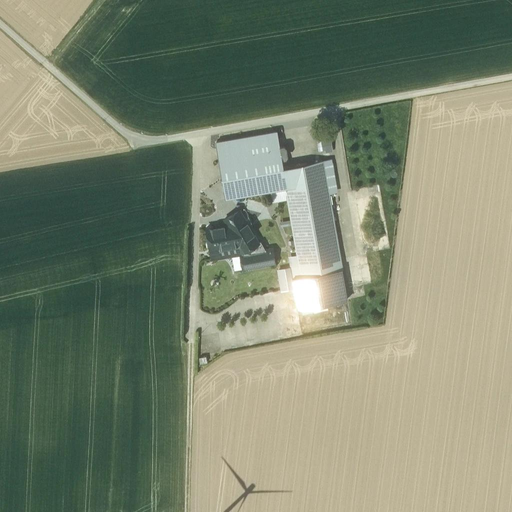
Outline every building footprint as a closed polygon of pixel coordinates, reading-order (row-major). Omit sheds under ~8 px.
[(277,131),(217,141),(227,198),(271,190),(286,187),(288,199),(298,254),(300,265),(291,267),(294,287),(298,308),(347,299),(328,192),(323,160),(283,167),(281,158),(279,147),(277,131)] [(332,139),(318,140),(319,153),(333,152),(332,139)] [(323,160),(328,192),(337,190),(331,158),(323,160)] [(286,187),(271,190),(273,201),(288,199),(286,187)] [(258,242),(239,209),(225,218),(228,223),(206,227),(212,258),(232,255),(241,253),(240,252),(243,250),(244,251),(258,242)] [(243,250),(240,252),(241,253),(243,267),(272,262),(270,251),(273,250),(272,247),(265,248),(261,240),(258,242),(244,251),(243,250)] [(234,269),(243,267),(241,253),(232,255),(234,269)] [(291,267),(300,265),(298,254),(289,255),(291,267)] [(291,267),(277,269),(281,290),(294,287),(291,267)]
